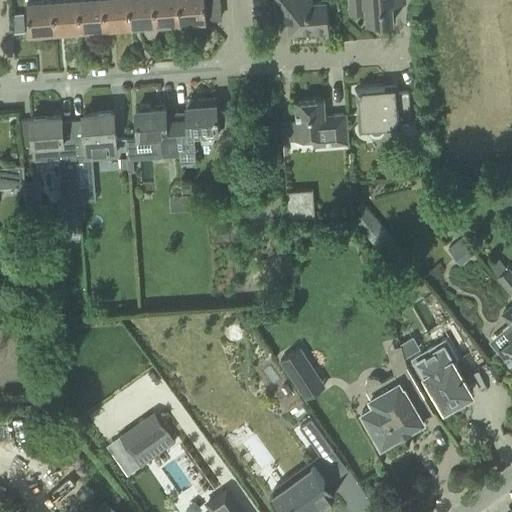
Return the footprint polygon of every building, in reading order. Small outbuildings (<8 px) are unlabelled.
[(55,31),(52,0),(35,0),(27,1),(29,33),(55,31)] [(80,29),(77,0),(52,0),(55,31),(80,29)] [(105,27),(102,0),(77,0),(80,29),(105,27)] [(130,25),(128,0),(102,0),(105,27),(130,25)] [(155,24),(153,0),(128,0),(130,25),(155,24)] [(180,22),(178,0),(153,0),(155,24),(180,22)] [(204,0),(178,0),(180,22),(206,20),(204,0)] [(329,26),(327,1),(326,0),(274,0),(276,21),(288,20),(289,29),(313,28),(313,31),(323,30),(322,27),(329,26)] [(405,2),(404,0),(348,0),(349,13),(362,12),(362,8),(365,8),(366,23),(393,21),(392,3),(405,2)] [(393,126),(400,126),(402,143),(403,143),(403,146),(404,147),(404,149),(406,150),(408,152),(410,153),(412,154),(414,154),(416,154),(415,142),(414,120),(410,120),(409,111),(408,91),(396,92),(395,86),(353,88),(354,92),(358,92),(359,109),(360,128),(368,128),(368,129),(369,130),(369,131),(370,132),(370,133),(371,133),(372,134),(373,134),(374,135),(375,135),(376,135),(377,135),(378,135),(378,134),(379,134),(380,134),(381,133),(382,132),(382,131),(383,130),(383,129),(384,128),(384,127),(393,126)] [(186,111),(176,112),(179,151),(180,161),(195,160),(193,132),(198,132),(210,131),(218,131),(216,108),(215,97),(197,98),(197,110),(186,111)] [(296,119),(292,120),(280,120),(282,140),(314,137),(315,146),(348,144),(345,113),(324,115),(323,99),(295,101),(296,119)] [(179,151),(176,112),(165,112),(165,107),(153,108),(153,104),(139,105),(139,108),(135,109),(137,129),(137,137),(151,136),(151,147),(158,153),(167,152),(179,151)] [(83,118),(72,119),(75,156),(77,181),(94,180),(92,157),(116,155),(115,138),(114,130),(113,110),(83,113),(83,118)] [(61,114),(31,117),(33,144),(34,160),(58,158),(62,202),(79,200),(77,181),(75,156),(72,119),(61,120),(61,114)] [(127,157),(117,158),(118,171),(128,171),(127,157)] [(0,186),(24,184),(23,175),(22,164),(0,165),(0,186)] [(191,183),(181,184),(182,194),(192,194),(191,183)] [(314,204),(287,205),(288,218),(315,217),(314,204)] [(511,272),(508,268),(498,276),(511,293),(511,272)] [(511,304),(502,313),(511,324),(511,323),(511,327),(506,333),(511,338),(498,348),(511,364),(511,304)] [(406,358),(407,360),(421,350),(410,334),(384,351),(394,366),(406,358)] [(471,392),(453,361),(458,358),(446,337),(411,358),(423,378),(427,376),(444,407),(471,392)] [(300,346),(279,359),(297,386),(317,372),(300,346)] [(413,402),(424,396),(406,366),(381,380),(379,378),(377,377),(374,376),(371,376),(369,377),(366,379),(365,381),(364,384),(364,387),(365,389),(374,403),(362,410),(381,444),(386,442),(388,446),(397,440),(394,437),(399,434),(399,435),(411,428),(411,427),(423,420),(413,402)] [(311,417),(299,426),(319,453),(322,457),(333,448),(311,417)] [(166,428),(131,453),(140,465),(145,462),(175,440),(170,434),(166,428)] [(272,492),(269,494),(271,496),(273,494),(281,506),(279,508),(282,511),(307,511),(336,491),(334,489),(331,491),(326,484),(329,482),(328,480),(327,481),(324,477),(325,476),(314,461),(311,464),(273,492),(272,492)] [(242,511),(226,489),(223,491),(223,492),(207,502),(210,506),(210,507),(212,510),(213,510),(214,511),(242,511)]
